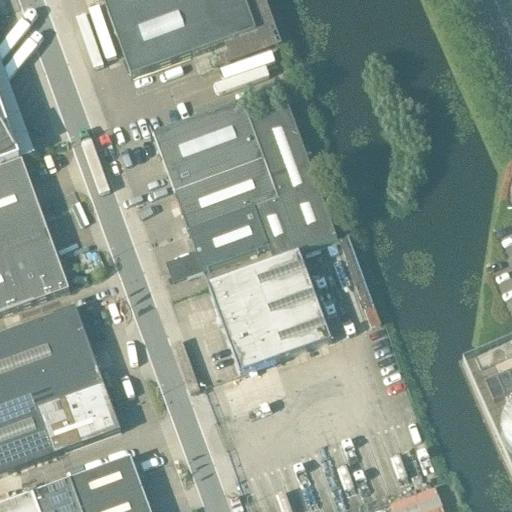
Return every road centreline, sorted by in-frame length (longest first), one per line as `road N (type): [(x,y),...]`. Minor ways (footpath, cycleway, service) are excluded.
road 1 (unclassified): [(218,511),(26,0)]
road 2 (unknown): [(204,472),(362,411),(373,385),(347,311)]
road 3 (unknown): [(179,405),(15,473)]
